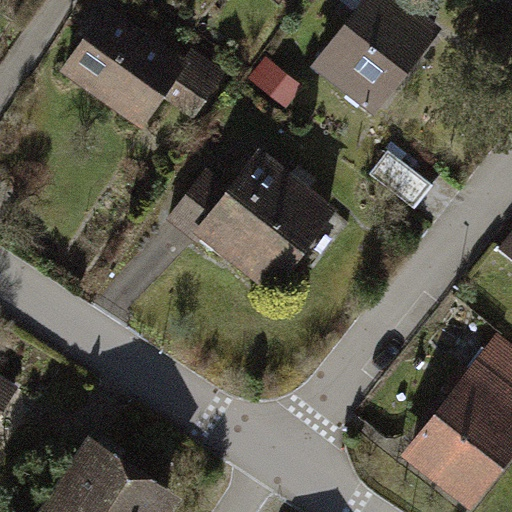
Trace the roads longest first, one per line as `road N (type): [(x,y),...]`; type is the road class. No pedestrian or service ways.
road 1 (residential): [(273,459),(511,165)]
road 2 (residential): [(273,459),(0,277)]
